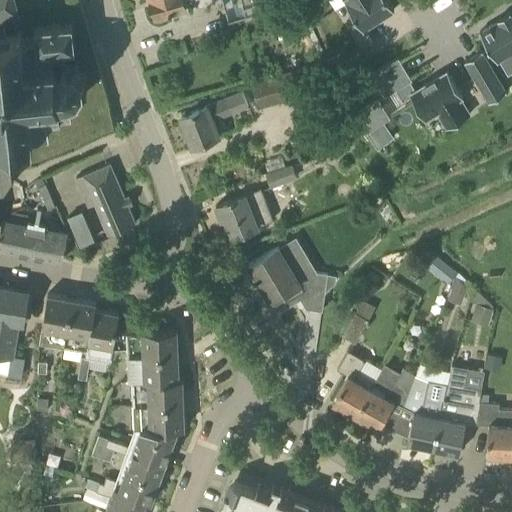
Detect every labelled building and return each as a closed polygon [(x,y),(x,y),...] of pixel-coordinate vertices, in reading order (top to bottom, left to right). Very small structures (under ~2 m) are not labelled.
[(75,48),(72,23),(35,28),(36,34),(34,34),(35,36),(23,38),(22,33),(21,33),(21,30),(17,31),(18,33),(7,34),(3,19),(19,15),(15,0),(0,0),(0,146),(0,147),(0,144),(29,141),(30,143),(33,143),(33,140),(34,140),(33,135),(45,134),(46,136),(49,136),(48,134),(49,133),(48,120),(71,118),(70,103),(70,99),(77,96),(80,99),(82,97),(79,94),(83,87),(87,88),(88,85),(84,84),(83,77),(87,75),(85,72),(81,74),(76,68),(78,64),(76,63),(73,66),(66,65),(66,61),(65,61),(64,49),(75,48)] [(166,16),(166,12),(187,6),(186,1),(188,0),(150,0),(151,2),(150,3),(153,15),(156,19),(160,20),(164,19),(166,16)] [(261,0),(264,9),(290,0),(261,0)] [(354,0),(349,3),(347,4),(363,32),(395,14),(387,0),(354,0)] [(511,52),(511,12),(481,31),(498,60),(511,52)] [(483,50),(466,59),(490,101),(507,91),(483,50)] [(392,58),(364,74),(377,96),(389,90),(395,101),(404,96),(418,121),(431,114),(440,130),(463,117),(454,101),(456,99),(442,73),(409,92),(403,81),(405,80),(392,58)] [(345,61),(334,68),(343,83),(354,76),(345,61)] [(258,107),(327,86),(321,64),(251,85),(258,107)] [(192,142),(193,145),(227,131),(221,116),(248,105),(243,91),(181,115),(188,131),(185,132),(189,143),(192,142)] [(310,151),(335,146),(323,100),(299,106),(310,151)] [(383,121),(366,132),(377,147),(394,137),(383,121)] [(136,221),(111,162),(75,177),(87,207),(94,204),(107,234),(136,221)] [(271,187),(297,177),(292,165),(266,173),(271,187)] [(233,235),(272,219),(259,187),(216,204),(222,218),(225,216),(233,235)] [(0,247),(30,253),(35,228),(2,222),(0,230),(0,247)] [(62,260),(68,233),(35,228),(30,253),(62,260)] [(297,276),(279,246),(249,263),(257,275),(255,277),(256,279),(258,278),(275,306),(298,293),(306,307),(322,309),(327,273),(306,270),(297,276)] [(439,257),(429,268),(447,283),(456,271),(439,257)] [(40,283),(63,285),(63,276),(40,274),(40,283)] [(455,277),(448,298),(462,304),(468,286),(455,277)] [(26,322),(30,290),(0,284),(0,354),(13,357),(19,321),(26,322)] [(48,293),(39,344),(63,348),(72,297),(48,293)] [(72,297),(63,348),(87,352),(88,352),(95,307),(96,301),(72,297)] [(476,302),(471,319),(488,325),(494,308),(493,308),(476,302)] [(87,352),(86,358),(87,358),(90,359),(110,362),(111,361),(112,349),(116,328),(118,320),(119,311),(95,307),(88,352),(87,352)] [(355,341),(368,319),(356,312),(343,334),(355,341)] [(118,320),(116,328),(126,330),(126,349),(127,355),(178,353),(178,347),(177,328),(144,330),(144,324),(118,320)] [(112,349),(111,361),(119,361),(119,349),(112,349)] [(126,349),(119,349),(119,361),(127,360),(127,355),(126,349)] [(371,386),(375,379),(359,370),(365,360),(347,350),(337,368),(348,374),(332,400),(355,414),(371,386)] [(178,353),(127,355),(127,360),(128,380),(128,381),(132,381),(132,380),(179,378),(178,353)] [(485,368),(499,371),(502,357),(489,354),(485,368)] [(81,358),(79,368),(88,369),(90,359),(81,358)] [(46,372),(47,361),(39,360),(38,371),(46,372)] [(401,371),(385,362),(382,368),(381,367),(375,379),(371,386),(355,414),(378,427),(394,400),(404,405),(416,373),(403,366),(401,371)] [(464,385),(468,367),(452,364),(450,370),(449,370),(447,381),(443,395),(439,415),(433,446),(459,452),(466,422),(478,423),(480,401),(481,388),(464,385)] [(79,368),(78,378),(86,379),(88,369),(79,368)] [(443,395),(447,381),(429,379),(416,373),(404,405),(416,411),(407,440),(433,446),(439,415),(443,395)] [(179,378),(132,380),(132,381),(133,404),(184,402),(183,378),(179,378)] [(511,407),(499,407),(499,402),(480,401),(478,423),(489,424),(487,454),(511,455),(511,407)] [(184,402),(133,404),(134,429),(134,430),(137,430),(139,430),(139,429),(178,427),(185,427),(184,402)] [(137,430),(121,481),(119,487),(147,498),(152,499),(178,427),(139,429),(139,430),(137,430)] [(98,435),(92,452),(107,458),(111,448),(103,445),(106,438),(98,435)] [(106,438),(103,445),(111,448),(114,449),(115,449),(117,442),(106,438)] [(12,462),(35,462),(35,440),(12,440),(12,462)] [(117,442),(115,449),(126,453),(129,446),(117,442)] [(106,476),(104,482),(114,486),(119,487),(121,481),(116,479),(108,477),(106,476)] [(261,478),(257,489),(235,481),(222,511),(346,511),(261,478)] [(100,482),(97,490),(110,495),(114,486),(104,482),(101,481),(100,482)] [(110,495),(106,507),(120,511),(142,511),(147,498),(119,487),(114,486),(110,495)]
